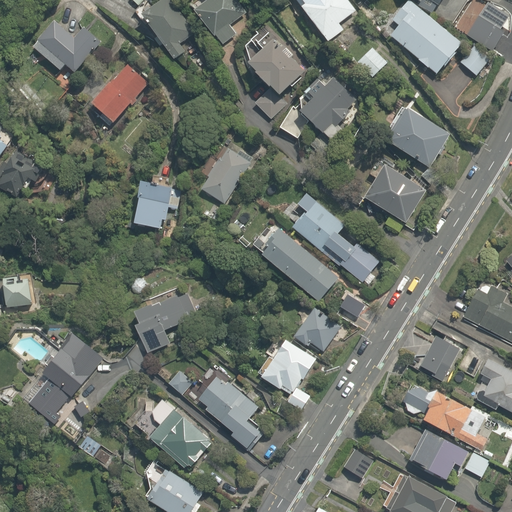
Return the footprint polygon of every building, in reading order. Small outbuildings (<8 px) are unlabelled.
[(173,13),(164,0),(152,0),(136,11),(168,61),(181,52),(175,43),(191,33),(176,10),(173,13)] [(227,26),(244,13),(233,0),(200,0),(189,10),(218,47),(234,35),(227,26)] [(347,0),(291,0),(292,0),(295,0),(299,4),(294,7),(323,43),(341,29),(337,24),(355,10),(347,0)] [(393,41),(394,40),(416,59),(415,60),(432,74),(444,59),(447,62),(454,53),(451,51),(458,43),(407,0),(406,2),(403,0),(396,9),(402,13),(384,34),(393,41)] [(410,0),(417,4),(416,6),(431,14),(435,7),(434,6),(437,0),(410,0)] [(84,49),(92,41),(78,28),(68,38),(51,22),(29,46),(55,69),(59,65),(69,74),(88,53),(84,49)] [(266,90),(272,96),(277,92),(300,73),(287,58),(292,54),(279,38),(272,44),(270,42),(263,47),(262,45),(240,63),(260,88),(263,86),(266,90)] [(354,60),(368,76),(385,62),(371,46),(354,60)] [(473,47),(459,62),(474,76),(488,60),(473,47)] [(130,66),(129,67),(124,62),(85,102),(106,123),(127,102),(131,106),(135,102),(132,99),(146,84),(144,83),(146,81),(130,66)] [(333,77),(330,80),(322,72),(294,99),(295,105),(288,106),(274,127),(293,139),(303,129),(297,123),(301,119),(315,133),(316,131),(326,141),(339,128),(335,124),(348,111),(345,109),(352,102),(355,99),(333,77)] [(272,96),(266,90),(251,102),(269,120),(288,104),(277,92),(272,96)] [(442,147),(440,145),(446,135),(401,107),(380,140),(425,168),(435,153),(437,155),(442,147)] [(0,148),(10,136),(0,129),(0,128),(0,148)] [(224,147),(196,186),(219,203),(248,165),(224,147)] [(0,189),(9,195),(19,178),(27,183),(36,167),(6,150),(0,160),(0,189)] [(424,190),(378,164),(359,198),(405,224),(424,190)] [(181,190),(169,188),(133,180),(124,222),(156,229),(158,220),(162,221),(165,208),(177,210),(181,190)] [(288,228),(318,252),(322,247),(338,259),(334,264),(360,283),(377,262),(342,236),(340,238),(335,235),(343,225),(301,193),(293,205),(301,211),(288,228)] [(336,278),(275,229),(254,255),(315,304),(336,278)] [(9,275),(0,276),(0,300),(2,308),(25,303),(19,277),(10,279),(9,275)] [(511,309),(500,303),(505,294),(480,282),(475,293),(472,291),(465,304),(469,306),(464,316),(478,324),(478,326),(511,343),(511,309)] [(172,316),(190,309),(182,289),(178,291),(180,296),(173,298),(171,293),(164,296),(165,299),(145,307),(144,304),(125,312),(141,354),(166,344),(161,330),(175,324),(172,316)] [(362,306),(342,293),(334,306),(354,319),(362,306)] [(287,336),(304,348),(307,343),(320,353),(340,324),(310,303),(287,336)] [(35,323),(30,330),(50,344),(55,338),(35,323)] [(70,330),(28,382),(36,388),(24,403),(48,422),(51,424),(57,416),(55,414),(102,356),(70,330)] [(299,411),(308,396),(295,388),(305,372),(313,359),(277,337),(254,377),(274,389),(275,388),(280,390),(281,387),(287,390),(284,395),(281,400),(299,411)] [(429,378),(441,382),(442,380),(446,381),(458,351),(426,339),(415,367),(431,373),(429,378)] [(487,379),(478,395),(475,401),(492,411),(495,405),(511,413),(511,375),(481,358),(474,372),(487,379)] [(178,371),(168,384),(182,395),(192,383),(178,371)] [(256,430),(259,427),(247,417),(254,407),(213,374),(199,391),(201,393),(195,399),(205,407),(201,412),(220,427),(221,426),(229,432),(226,435),(247,452),(261,434),(256,430)] [(431,392),(409,382),(400,399),(402,401),(402,402),(403,402),(403,403),(403,404),(403,405),(404,406),(404,407),(405,408),(405,409),(406,410),(407,410),(407,411),(408,411),(408,412),(409,412),(410,412),(410,413),(411,413),(412,413),(413,413),(414,413),(415,414),(415,413),(416,413),(417,413),(418,413),(419,413),(420,413),(420,412),(421,412),(416,422),(479,451),(485,437),(475,433),(483,415),(449,400),(450,397),(432,389),(431,392)] [(85,399),(71,407),(77,417),(91,409),(85,399)] [(198,428),(196,431),(171,411),(147,440),(182,468),(185,465),(188,468),(196,457),(201,452),(209,441),(211,439),(198,428)] [(414,467),(440,479),(448,463),(455,466),(462,452),(419,431),(406,459),(415,464),(414,467)] [(99,445),(84,436),(76,448),(91,457),(99,445)] [(342,465),(348,469),(346,472),(360,481),(362,478),(372,463),(352,449),(342,465)] [(488,463),(471,452),(462,468),(479,478),(488,463)] [(191,487),(192,485),(175,473),(173,476),(161,467),(139,497),(160,511),(185,511),(187,510),(189,511),(194,511),(200,505),(194,501),(200,493),(198,492),(191,487)] [(384,511),(449,511),(453,504),(402,478),(384,511)]
